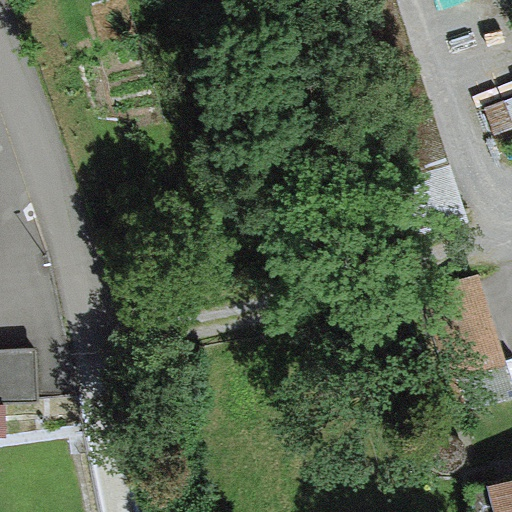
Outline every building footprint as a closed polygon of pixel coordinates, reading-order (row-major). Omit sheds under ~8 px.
[(311,100),(276,0),(253,0),(208,16),(245,123),(311,100)] [(404,0),(308,0),(386,239),(473,211),(404,0)] [(465,415),(511,399),(511,378),(477,272),(424,289),(465,415)] [(38,341),(0,342),(0,396),(7,397),(40,394),(38,341)] [(511,511),(511,484),(488,491),(493,511),(511,511)]
